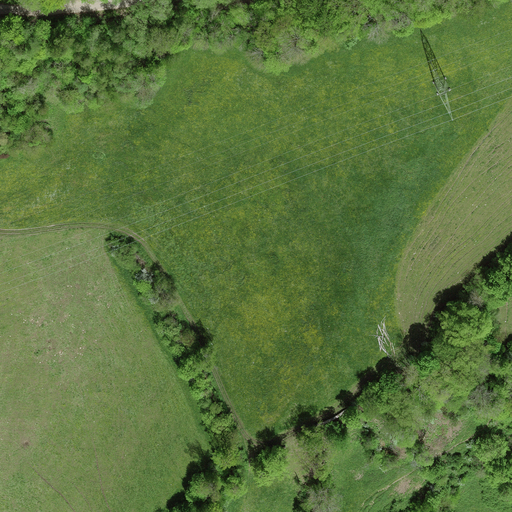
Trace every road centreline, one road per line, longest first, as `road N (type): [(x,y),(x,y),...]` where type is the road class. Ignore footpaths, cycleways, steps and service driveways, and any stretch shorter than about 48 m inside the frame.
road 1 (track): [(0,232),(102,226),(145,251),(249,439),(260,445),(322,417),(376,369)]
road 2 (track): [(0,10),(127,0)]
